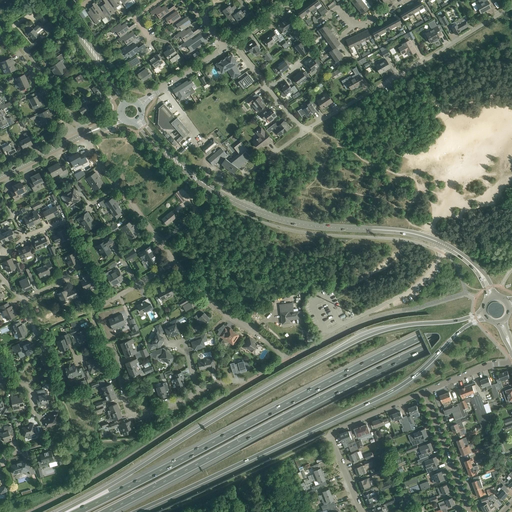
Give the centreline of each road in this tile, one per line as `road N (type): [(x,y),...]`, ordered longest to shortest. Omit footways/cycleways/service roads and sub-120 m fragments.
road 1 (motorway): [(511,296),(76,511)]
road 2 (motorway): [(483,308),(458,320),(385,329),(336,350),(64,511)]
road 3 (motorway): [(105,511),(511,309)]
road 4 (motorway): [(134,511),(401,385),(458,331),(487,318)]
road 5 (secondary): [(476,269),(430,238),(307,225),(211,189)]
road 6 (residential): [(197,390),(249,381),(287,360),(173,261)]
road 7 (residential): [(511,8),(305,130)]
road 8 (residential): [(361,511),(331,432),(425,391)]
road 9 (residential): [(105,348),(115,350),(134,414),(197,390)]
road 10 (residential): [(84,134),(0,24)]
road 11 (residential): [(0,34),(76,138)]
road 12 (residential): [(470,511),(425,391)]
